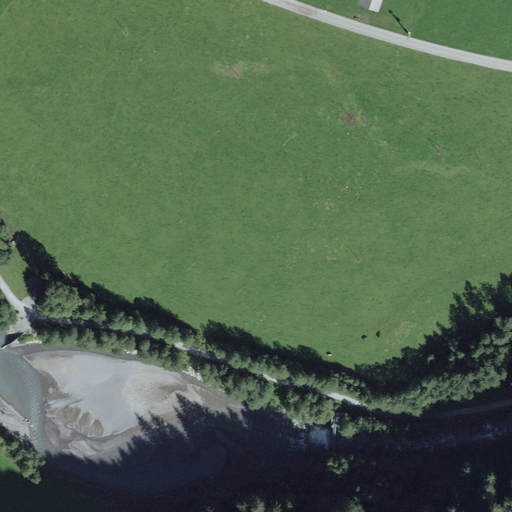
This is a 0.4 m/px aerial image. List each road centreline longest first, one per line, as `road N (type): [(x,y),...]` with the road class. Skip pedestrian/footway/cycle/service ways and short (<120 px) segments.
road 1 (track): [(511,402),(446,416),(383,413),(152,338),(50,321),(26,310),(0,279)]
road 2 (tertiary): [(279,0),(408,43),(511,66)]
